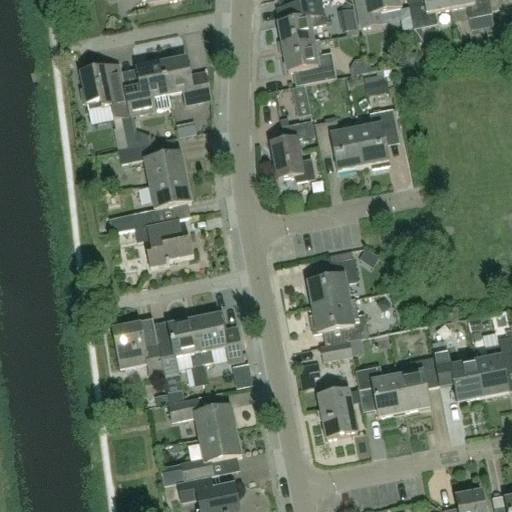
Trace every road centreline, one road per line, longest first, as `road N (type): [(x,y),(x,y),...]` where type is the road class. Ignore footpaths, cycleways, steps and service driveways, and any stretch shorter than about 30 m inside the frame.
road 1 (residential): [(250,232),(239,137),(240,16)]
road 2 (residential): [(299,486),(511,447)]
road 3 (residential): [(299,486),(258,276)]
road 4 (residential): [(250,232),(418,199)]
road 5 (residential): [(83,48),(240,16)]
road 6 (residential): [(125,306),(258,276)]
